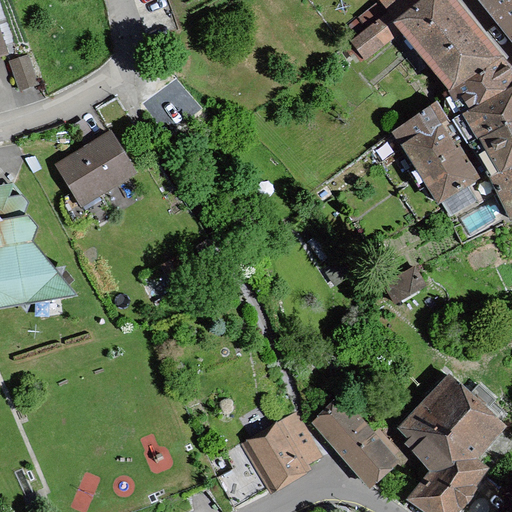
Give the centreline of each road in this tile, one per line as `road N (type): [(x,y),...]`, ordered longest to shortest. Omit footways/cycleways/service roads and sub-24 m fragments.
road 1 (residential): [(262,511),(330,488),(391,511)]
road 2 (residential): [(0,127),(114,80)]
